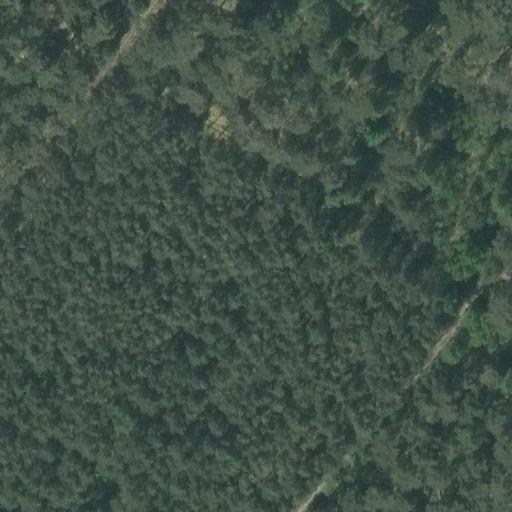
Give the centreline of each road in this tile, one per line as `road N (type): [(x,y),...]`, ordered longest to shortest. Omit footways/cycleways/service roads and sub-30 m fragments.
road 1 (track): [(0,0),(489,287)]
road 2 (track): [(489,287),(296,511)]
